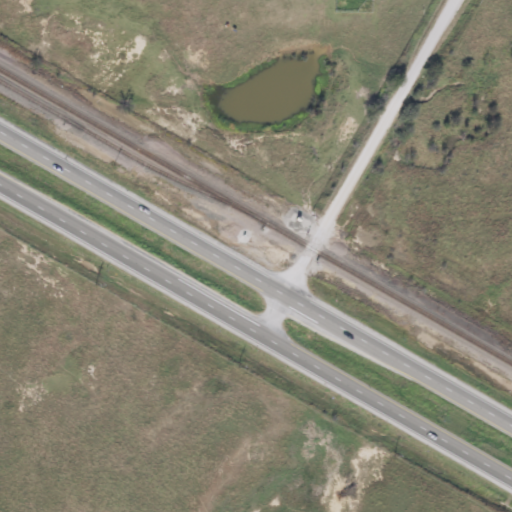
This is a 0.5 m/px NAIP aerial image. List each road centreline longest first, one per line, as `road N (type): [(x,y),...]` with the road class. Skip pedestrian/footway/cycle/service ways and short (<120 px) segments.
road 1 (trunk): [(0,187),(511,486)]
road 2 (trunk): [(511,433),(0,137)]
road 3 (residential): [(455,0),(258,342)]
